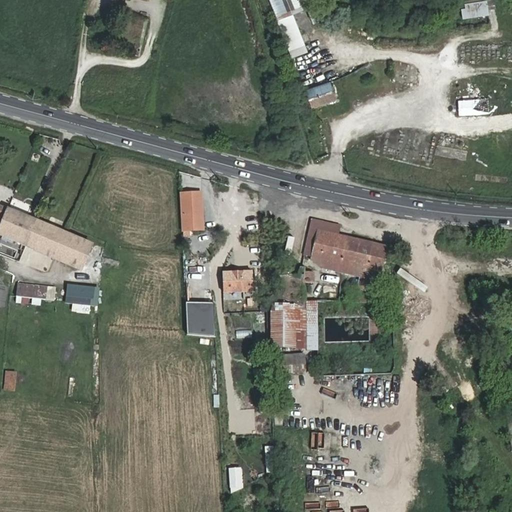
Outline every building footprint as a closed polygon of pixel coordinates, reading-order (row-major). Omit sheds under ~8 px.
[(268,0),(289,58),(306,52),(292,12),(295,11),(291,0),(268,0)] [(460,0),(461,17),(487,17),(487,8),(493,8),(493,0),(460,0)] [(330,82),(303,88),(308,108),(335,101),(330,82)] [(237,190),(222,192),(226,213),(241,210),(237,190)] [(181,193),(183,229),(193,229),(192,216),(201,216),(200,193),(181,193)] [(0,235),(18,243),(29,219),(0,207),(0,235)] [(18,243),(35,250),(46,226),(29,219),(18,243)] [(80,269),(91,245),(46,226),(35,250),(80,269)] [(362,269),(360,277),(378,281),(385,247),(318,231),(312,257),(325,260),(362,269)] [(511,241),(504,241),(503,255),(511,255),(511,241)] [(323,268),(360,277),(362,269),(325,260),(323,268)] [(221,273),(222,291),(252,290),(251,271),(221,273)] [(303,271),(303,283),(314,283),(314,272),(303,271)] [(501,277),(490,276),(489,286),(501,287),(501,277)] [(18,285),(16,297),(52,300),(54,289),(18,285)] [(70,313),(88,314),(89,306),(97,307),(98,287),(65,285),(64,303),(71,304),(70,313)] [(511,289),(492,291),(494,306),(511,304),(511,289)] [(447,300),(447,324),(463,324),(463,317),(472,317),(472,299),(447,300)] [(305,305),(269,305),(268,350),(316,351),(317,301),(305,301),(305,305)] [(195,328),(196,308),(186,308),(184,335),(214,337),(215,329),(195,328)] [(223,325),(224,347),(239,346),(238,324),(223,325)] [(272,356),(272,371),(302,370),(301,354),(272,356)] [(458,391),(466,384),(444,359),(436,366),(458,391)] [(221,364),(222,380),(236,380),(236,365),(221,364)] [(4,371),(3,390),(14,391),(16,372),(4,371)] [(305,421),(284,421),(284,429),(305,429),(305,421)] [(229,471),(230,486),(239,486),(239,470),(229,471)] [(418,478),(417,485),(436,488),(437,481),(418,478)]
